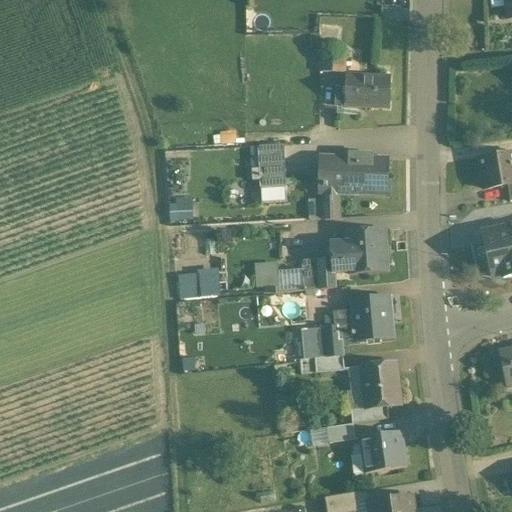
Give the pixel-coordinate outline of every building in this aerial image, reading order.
[(345,50),(322,49),(321,73),(344,74),(345,50)] [(390,78),(346,76),(345,90),(339,90),(337,92),(336,107),(345,107),(345,109),(389,110),(390,78)] [(283,146),(257,148),(259,176),(285,174),(283,146)] [(511,152),(478,158),(484,190),(507,186),(511,185),(511,152)] [(367,155),(348,155),(348,160),(319,159),(319,160),(325,160),(324,192),(318,192),(318,194),(323,194),(338,194),(387,195),(388,161),(367,161),(367,155)] [(285,174),(259,176),(260,188),(286,187),(285,174)] [(338,194),(323,194),(325,222),(339,221),(338,194)] [(172,220),(194,219),(194,199),(171,200),(172,220)] [(511,226),(482,233),(484,245),(473,248),(479,275),(490,273),(493,282),(511,277),(511,226)] [(382,231),(347,233),(348,249),(331,250),(331,260),(333,260),(334,275),(349,274),(350,276),(388,273),(387,257),(384,257),(382,231)] [(331,260),(318,261),(320,291),(335,290),(334,275),(333,260),(331,260)] [(318,261),(301,262),(304,292),(320,291),(318,261)] [(275,270),(258,271),(259,289),(276,288),(275,270)] [(218,273),(199,275),(199,276),(200,298),(220,297),(218,273)] [(199,276),(178,277),(180,300),(200,299),(200,298),(199,276)] [(390,298),(352,301),(355,343),(390,340),(388,316),(391,315),(390,298)] [(323,330),(324,330),(326,359),(342,358),(343,358),(340,328),(323,330)] [(323,330),(303,331),(306,361),(315,360),(326,359),(324,330),(323,330)] [(511,350),(500,353),(508,389),(511,388),(511,350)] [(326,359),(315,360),(316,374),(344,372),(342,358),(326,359)] [(306,361),(300,361),(302,376),(316,374),(315,360),(306,361)] [(396,364),(365,368),(367,391),(362,392),(364,410),(364,411),(387,409),(401,407),(396,364)] [(364,410),(350,412),(352,426),(388,421),(387,409),(364,411),(364,410)] [(353,426),(327,430),(329,446),(355,441),(353,426)] [(329,446),(327,430),(309,433),(311,449),(329,446)] [(399,434),(363,439),(366,455),(369,475),(404,469),(399,434)] [(369,475),(366,455),(353,458),(356,476),(369,475)] [(357,511),(355,494),(325,499),(326,511),(357,511)] [(413,511),(412,497),(368,504),(369,511),(413,511)]
